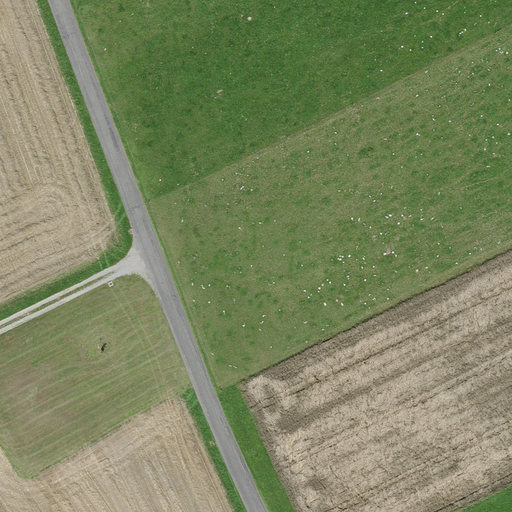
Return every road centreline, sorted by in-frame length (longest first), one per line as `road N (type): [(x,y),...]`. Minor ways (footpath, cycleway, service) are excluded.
road 1 (unclassified): [(63,0),(207,385),(272,511)]
road 2 (track): [(152,238),(0,314)]
